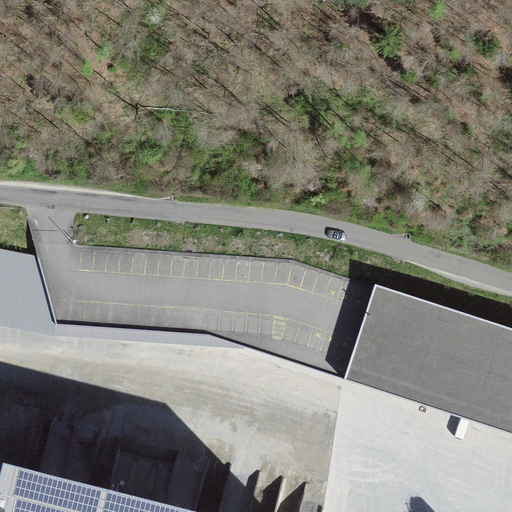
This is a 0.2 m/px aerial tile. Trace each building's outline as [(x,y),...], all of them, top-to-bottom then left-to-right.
[(37,257),(23,323),(271,342),(348,367),(374,286),(292,260),(33,240),(37,257)] [(0,318),(23,323),(37,257),(0,249),(0,318)] [(511,330),(374,286),(348,367),(343,381),(511,435),(511,330)] [(188,511),(166,506),(177,464),(119,450),(108,492),(15,469),(4,511),(188,511)] [(0,511),(4,511),(15,469),(0,464),(0,511)]
